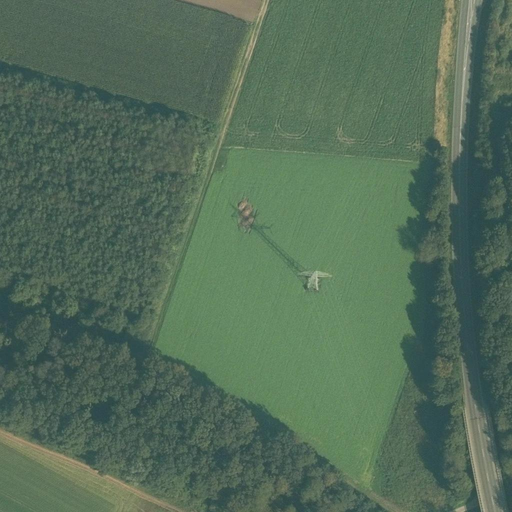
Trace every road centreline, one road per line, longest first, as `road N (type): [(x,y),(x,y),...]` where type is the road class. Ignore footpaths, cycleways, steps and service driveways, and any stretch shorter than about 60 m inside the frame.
road 1 (primary): [(493,511),(459,249),(472,0)]
road 2 (track): [(265,0),(145,363)]
road 3 (track): [(145,363),(391,511)]
